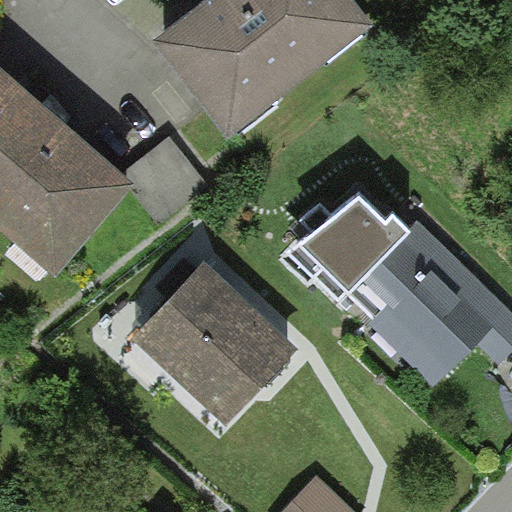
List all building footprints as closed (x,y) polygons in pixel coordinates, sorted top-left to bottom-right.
[(232,146),(371,33),(346,0),(218,0),(154,52),(232,146)] [(0,232),(58,282),(132,195),(44,119),(0,81),(0,232)] [(123,179),(164,226),(212,185),(172,138),(123,179)] [(348,290),(433,378),(474,337),(494,355),(511,336),(511,305),(419,217),(405,232),(396,223),(389,215),(383,223),(357,195),(333,215),(317,198),(297,213),(311,230),(304,237),(297,232),(280,247),(339,298),(348,290)] [(139,343),(231,430),(301,357),(223,283),(209,269),(139,343)] [(283,511),(356,511),(315,476),(283,511)]
